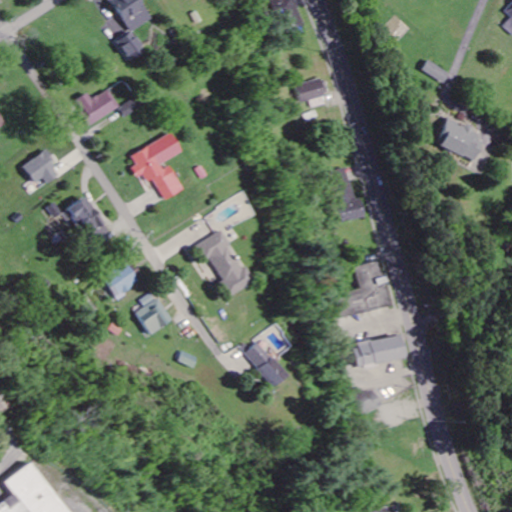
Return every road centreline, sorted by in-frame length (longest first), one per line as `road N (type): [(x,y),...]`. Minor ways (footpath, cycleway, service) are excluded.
road 1 (secondary): [(472,511),(437,419),(390,223),(317,0)]
road 2 (residential): [(222,354),(8,33)]
